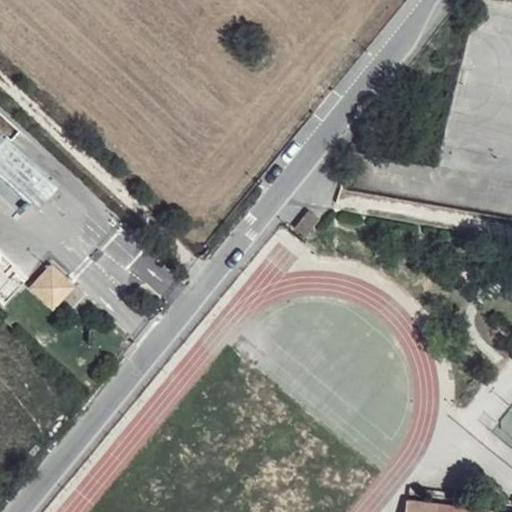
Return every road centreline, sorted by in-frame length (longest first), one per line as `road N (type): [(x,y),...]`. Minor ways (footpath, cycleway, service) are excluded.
road 1 (residential): [(34,511),(444,0)]
road 2 (unknown): [(178,333),(0,184)]
